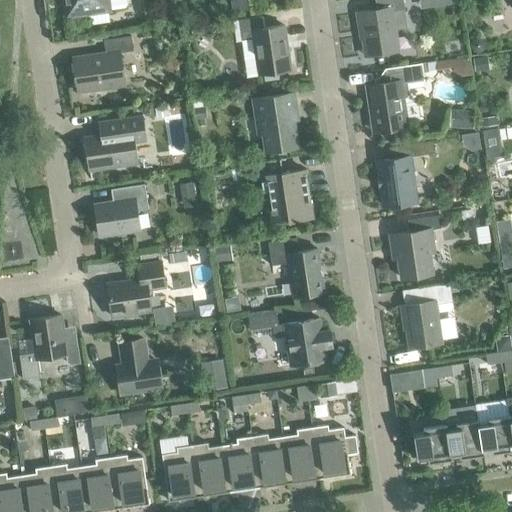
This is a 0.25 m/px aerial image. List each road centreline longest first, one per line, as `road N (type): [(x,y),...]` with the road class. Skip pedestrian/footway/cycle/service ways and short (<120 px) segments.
road 1 (residential): [(387,511),(315,0)]
road 2 (residential): [(0,285),(71,276),(34,0)]
